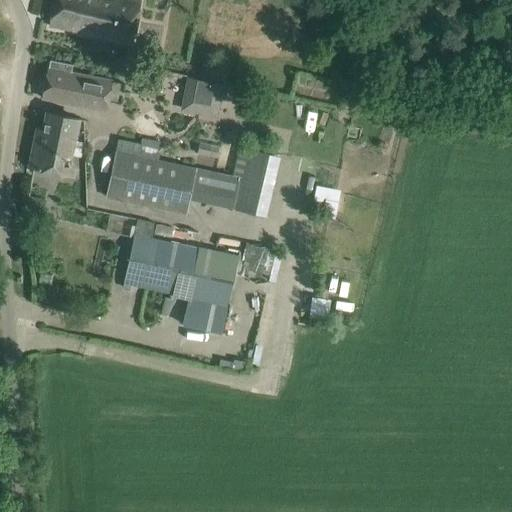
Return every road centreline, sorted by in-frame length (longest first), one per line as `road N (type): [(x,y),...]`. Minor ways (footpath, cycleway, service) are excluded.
road 1 (unclassified): [(11,511),(0,257)]
road 2 (unclassified): [(0,139),(21,15)]
